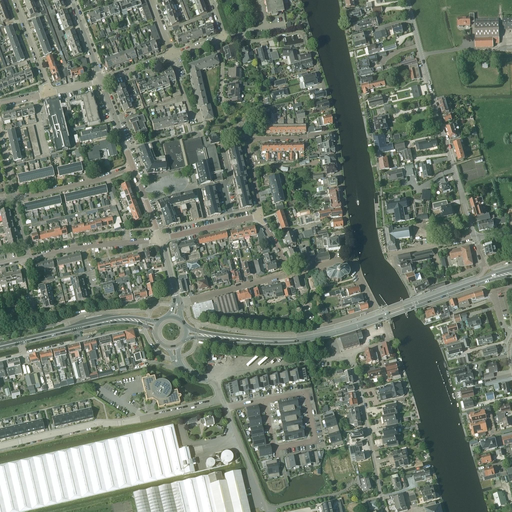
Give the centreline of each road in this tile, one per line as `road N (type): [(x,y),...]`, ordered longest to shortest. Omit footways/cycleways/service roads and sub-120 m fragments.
road 1 (tertiary): [(475,238),(407,0)]
road 2 (unclassified): [(0,446),(222,399)]
road 3 (secondary): [(256,340),(351,328),(474,284)]
road 4 (unclassified): [(384,511),(351,355)]
road 5 (residential): [(261,216),(249,139),(329,132)]
road 6 (unclassified): [(214,378),(351,355)]
road 7 (residential): [(265,400),(305,392),(314,440),(274,447)]
road 8 (residential): [(13,198),(132,166)]
